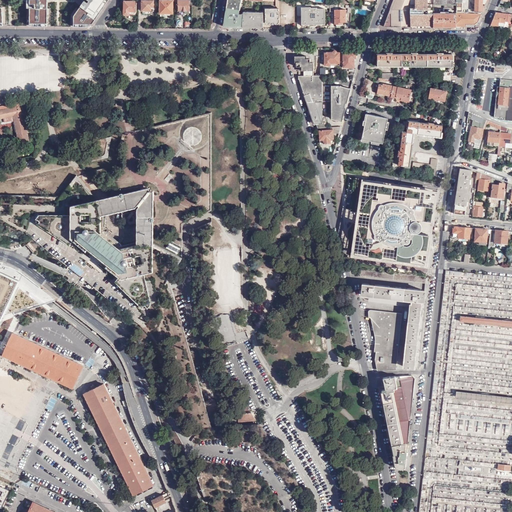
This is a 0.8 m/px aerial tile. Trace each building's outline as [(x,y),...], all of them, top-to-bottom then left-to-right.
[(26,0),(26,26),(49,27),(49,0),(48,0),(26,0)] [(86,0),(86,1),(72,19),(72,27),(91,27),(109,0),(86,0)] [(143,0),(138,0),(138,10),(142,10),(142,11),(151,11),(151,7),(153,7),(153,1),(144,1),(143,0)] [(176,0),(176,1),(179,1),(178,10),(185,11),(185,13),(185,14),(188,14),(189,13),(189,11),(190,11),(190,0),(176,0)] [(228,0),(227,8),(240,9),(241,0),(228,0)] [(279,0),(277,0),(277,6),(278,6),(278,8),(266,8),(266,22),(280,23),(279,0)] [(393,0),(384,26),(384,27),(411,27),(410,0),(393,0)] [(410,0),(411,27),(430,27),(433,27),(433,14),(433,4),(433,1),(432,0),(410,0)] [(432,0),(433,1),(433,4),(444,4),(444,8),(456,8),(455,0),(432,0)] [(455,0),(456,8),(456,12),(462,12),(461,3),(462,3),(461,0),(474,0),(474,4),(472,4),(472,6),(474,6),(473,11),(481,11),(486,0),(455,0)] [(136,9),(137,2),(125,1),(124,2),(124,14),(124,15),(128,15),(129,14),(135,14),(135,8),(136,9)] [(173,13),(173,1),(160,1),(160,13),(173,13)] [(301,23),(311,23),(316,24),(324,24),(325,9),(317,9),(318,7),(311,7),(311,5),(302,5),(301,23)] [(240,9),(227,8),(224,27),(243,27),(244,14),(239,12),(240,9)] [(335,24),(342,24),(342,22),(347,22),(348,15),(346,15),(346,9),(335,9),(335,24)] [(244,14),(243,27),(264,26),(263,12),(244,13),(244,14)] [(456,14),(456,27),(474,27),(474,24),(477,22),(480,14),(468,14),(468,12),(463,12),(462,13),(462,14),(456,14)] [(496,12),(491,25),(500,26),(504,27),(505,23),(506,14),(496,12)] [(433,27),(456,27),(456,14),(433,14),(433,27)] [(333,53),(325,53),(325,65),(340,65),(340,53),(337,53),(337,52),(336,51),(335,50),(334,50),(333,51),(333,53)] [(343,57),(340,57),(340,65),(343,65),(343,67),(355,67),(354,58),(356,58),(356,52),(341,52),(341,55),(343,55),(343,57)] [(377,66),(402,66),(402,54),(392,54),(393,53),(387,53),(387,54),(377,54),(377,66)] [(402,54),(402,66),(428,66),(428,54),(418,54),(418,53),(412,53),(412,54),(402,54)] [(428,54),(428,66),(447,66),(447,70),(453,70),(453,54),(443,54),(443,53),(438,53),(438,54),(428,54)] [(298,71),(298,76),(313,76),(313,64),(310,64),(310,60),(306,60),(306,56),(294,57),(294,63),(296,63),(296,67),(302,67),(302,71),(298,71)] [(447,72),(440,72),(440,76),(444,76),(444,83),(450,83),(450,76),(447,76),(447,72)] [(313,76),(298,76),(311,114),(313,114),(314,119),(315,119),(318,128),(320,128),(327,128),(326,123),(326,116),(324,116),(324,123),(322,123),(322,76),(320,76),(313,76)] [(343,122),(352,89),(341,86),(332,85),(332,81),(323,81),(323,102),(327,102),(327,116),(332,116),(332,119),(343,122)] [(511,81),(500,81),(499,96),(497,96),(495,118),(500,118),(499,120),(511,121),(511,81)] [(391,96),(393,86),(391,86),(379,83),(377,93),(391,96)] [(411,90),(393,86),(391,96),(391,97),(396,98),(396,96),(401,97),(401,100),(408,102),(411,90)] [(446,91),(430,88),(429,98),(434,99),(434,101),(438,102),(439,100),(445,101),(446,91)] [(15,115),(20,136),(21,145),(29,143),(23,113),(22,113),(20,106),(5,109),(5,105),(0,105),(0,117),(3,117),(15,115)] [(485,119),(468,112),(468,113),(467,117),(472,119),(470,131),(466,130),(465,132),(464,139),(467,140),(471,141),(471,144),(472,145),(474,147),(478,148),(479,143),(480,143),(483,126),(485,123),(487,123),(488,120),(485,119)] [(366,136),(365,139),(382,142),(388,118),(367,113),(362,135),(366,136)] [(17,137),(20,136),(15,115),(3,117),(4,121),(13,120),(17,137)] [(398,155),(394,155),(392,164),(409,166),(409,162),(410,162),(412,147),(414,134),(421,135),(422,134),(437,136),(441,136),(443,126),(434,124),(434,123),(429,123),(428,124),(409,120),(408,127),(407,128),(406,131),(402,131),(400,150),(399,150),(398,155)] [(500,126),(489,121),(487,124),(500,129),(500,126)] [(198,128),(184,131),(187,146),(200,143),(199,137),(200,137),(198,128)] [(333,144),(333,134),(333,130),(321,130),(320,130),(320,144),(333,144)] [(499,143),(500,133),(494,132),(494,131),(489,130),(487,142),(499,143)] [(511,143),(511,132),(511,134),(500,133),(499,143),(498,147),(497,154),(500,154),(501,147),(506,147),(506,143),(511,143)] [(431,164),(414,163),(413,169),(430,171),(429,177),(435,178),(438,159),(431,158),(431,164)] [(454,213),(465,215),(471,170),(470,170),(467,170),(460,169),(454,213)] [(168,182),(172,176),(168,173),(164,180),(168,182)] [(489,194),(490,180),(481,179),(481,174),(477,173),(476,179),(479,180),(477,193),(489,194)] [(494,184),(495,179),(491,178),(490,185),(492,186),(491,197),(503,198),(505,185),(494,184)] [(437,191),(361,180),(350,257),(427,267),(437,191)] [(99,257),(108,264),(106,266),(119,276),(115,282),(142,308),(148,308),(150,304),(144,273),(153,272),(153,192),(150,191),(149,188),(70,205),(71,215),(39,215),(36,220),(38,225),(69,245),(73,240),(86,250),(88,248),(99,257)] [(483,207),(474,206),(473,216),(482,217),(483,207)] [(472,235),(473,228),(455,227),(453,228),(452,238),(469,239),(469,235),(472,235)] [(486,245),(487,229),(475,228),(474,241),(478,241),(478,244),(486,245)] [(507,234),(508,231),(490,229),(488,247),(491,247),(493,233),(495,233),(494,242),(506,244),(507,234)] [(169,245),(167,249),(177,254),(179,249),(169,245)] [(70,267),(79,276),(83,272),(74,263),(70,267)] [(426,283),(426,277),(420,276),(379,272),(360,270),(358,271),(357,272),(361,276),(426,283)] [(0,320),(18,281),(0,273),(0,320)] [(424,301),(425,291),(363,284),(362,295),(369,296),(369,298),(369,302),(410,306),(404,366),(414,368),(416,356),(417,356),(418,353),(416,353),(418,335),(420,335),(420,332),(418,332),(420,314),(422,314),(423,311),(420,310),(422,301),(424,301)] [(252,313),(262,315),(264,305),(254,303),(252,313)] [(380,317),(376,359),(378,370),(396,369),(402,313),(382,311),(370,309),(370,316),(380,317)] [(222,343),(235,341),(229,314),(216,317),(222,343)] [(511,320),(460,315),(459,321),(511,325),(511,320)] [(2,355),(18,363),(22,364),(73,389),(84,365),(13,332),(2,355)] [(390,377),(383,378),(384,382),(385,387),(381,387),(382,392),(381,392),(389,431),(395,463),(396,465),(398,466),(405,467),(415,378),(412,376),(400,376),(400,380),(395,380),(395,376),(390,377)] [(100,429),(122,473),(123,476),(133,495),(154,485),(132,441),(104,383),(96,387),(92,389),(83,394),(99,425),(100,429)] [(511,397),(511,396),(456,390),(455,396),(511,403),(511,397)] [(228,396),(221,399),(223,404),(230,402),(228,396)] [(214,399),(204,402),(208,416),(218,413),(214,399)] [(251,412),(238,413),(238,422),(256,421),(251,412)] [(0,506),(1,507),(9,489),(0,485),(0,506)] [(166,502),(162,495),(151,500),(155,508),(166,502)] [(56,511),(33,501),(27,511),(56,511)]
